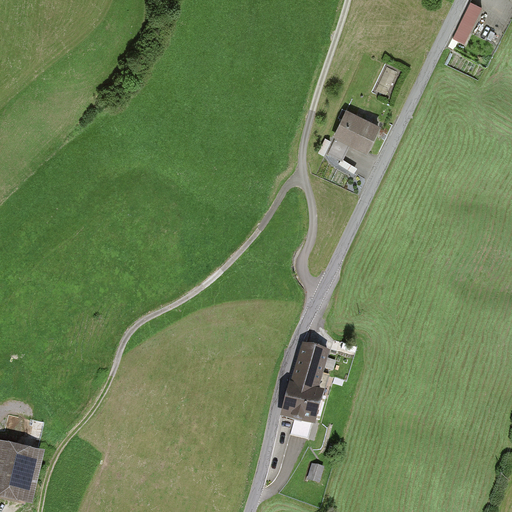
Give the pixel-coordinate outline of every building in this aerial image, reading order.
[(482,9),(473,5),(457,38),(467,43),(482,9)] [(381,127),(348,113),(337,138),(370,152),(381,127)] [(327,357),(306,351),(285,417),(314,426),(322,397),(315,395),(327,357)] [(48,456),(0,445),(0,498),(36,507),(48,456)] [(326,470),(314,467),(310,482),(322,485),(326,470)]
